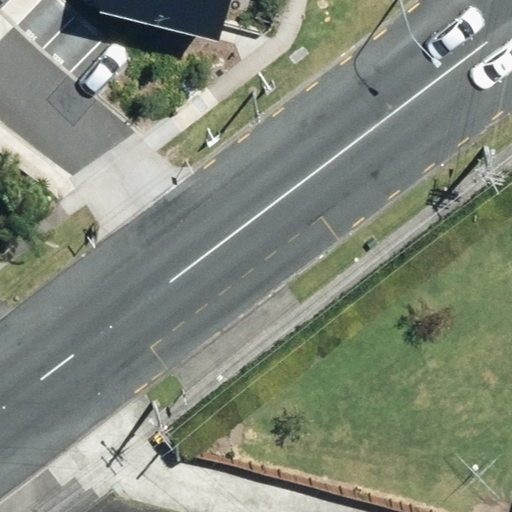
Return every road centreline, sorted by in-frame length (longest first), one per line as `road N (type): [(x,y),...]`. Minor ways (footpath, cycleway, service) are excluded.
road 1 (secondary): [(511,30),(202,260)]
road 2 (residential): [(0,52),(202,260)]
road 3 (secondary): [(202,260),(0,415)]
